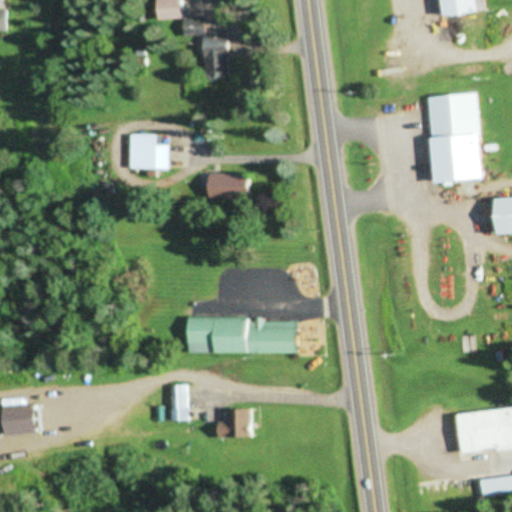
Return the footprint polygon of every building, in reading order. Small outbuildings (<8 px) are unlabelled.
[(163,0),(164,20),(188,20),(187,0),(163,0)] [(446,0),(449,16),(486,12),(484,0),(446,0)] [(0,32),(11,33),(10,10),(0,9),(0,32)] [(191,19),(191,35),(208,35),(208,19),(191,19)] [(233,36),(208,37),(210,78),(235,78),(233,36)] [(491,180),(482,92),(433,97),(441,185),(491,180)] [(175,170),(175,145),(165,145),(165,134),(136,134),(136,170),(175,170)] [(215,174),(215,198),(257,198),(257,174),(215,174)] [(504,234),(511,233),(511,197),(503,198),(504,234)] [(191,356),(303,356),(303,320),(191,319),(191,356)] [(189,386),(172,386),(172,421),(189,421),(189,386)] [(511,451),(511,409),(464,414),(468,455),(511,451)] [(255,410),(229,410),(229,424),(221,424),(221,439),(255,439),(255,410)] [(511,476),(484,480),(486,496),(511,493),(511,476)]
